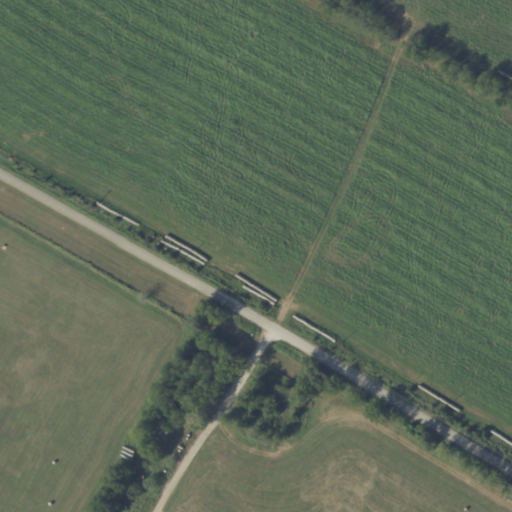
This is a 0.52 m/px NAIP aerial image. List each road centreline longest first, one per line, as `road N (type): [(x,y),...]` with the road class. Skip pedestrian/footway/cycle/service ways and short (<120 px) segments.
road 1 (residential): [(0,184),(511,472)]
road 2 (track): [(156,511),(271,337),(418,0)]
